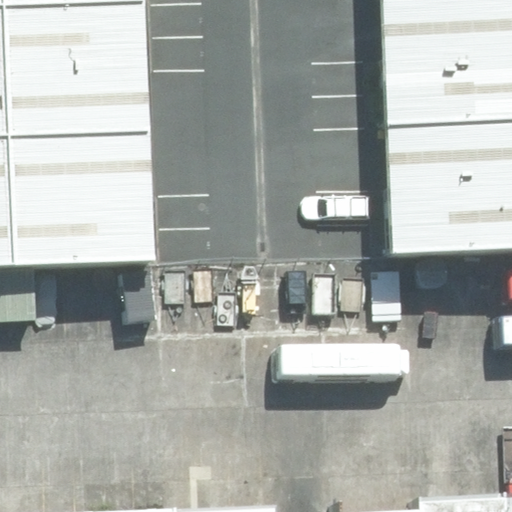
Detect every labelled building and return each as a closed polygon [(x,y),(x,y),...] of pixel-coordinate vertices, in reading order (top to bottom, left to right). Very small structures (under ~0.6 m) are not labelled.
[(0,0),(0,13),(117,10),(117,0),(0,0)] [(358,0),(359,12),(505,5),(504,0),(358,0)] [(365,140),(510,133),(505,5),(359,12),(361,37),(365,140)] [(117,10),(0,13),(0,141),(121,138),(120,106),(117,10)] [(371,267),(511,257),(511,190),(510,133),(365,140),(366,164),(371,267)] [(121,138),(0,141),(0,270),(125,266),(122,167),(121,138)]
